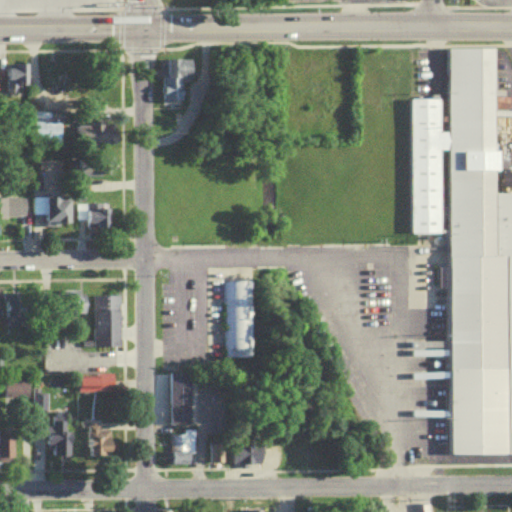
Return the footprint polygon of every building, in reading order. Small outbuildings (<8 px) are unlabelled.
[(92,10),(91,0),(61,0),(62,10),(92,10)] [(511,191),(490,192),(489,167),(496,167),(496,147),(491,147),(489,46),(443,47),(444,128),(436,129),(436,96),(405,96),(406,233),(436,232),(435,147),(445,147),(446,265),(434,265),(434,285),(445,285),(447,453),(511,452),(511,191)] [(158,56),(159,102),(179,101),(178,77),(190,77),(189,59),(181,59),(181,55),(158,56)] [(27,69),(5,69),(5,96),(27,96),(27,69)] [(109,149),(109,131),(77,131),(77,149),(109,149)] [(101,182),(101,164),(77,164),(77,182),(101,182)] [(71,203),(33,203),(33,221),(46,221),(46,232),(71,232),(71,203)] [(77,226),(86,226),(86,235),(110,235),(109,209),(77,210),(77,226)] [(26,212),(7,212),(7,234),(26,234),(26,212)] [(224,288),(224,363),(251,363),(251,288),(224,288)] [(58,297),(58,319),(86,319),(86,297),(58,297)] [(93,353),(121,353),(121,301),(93,301),(93,353)] [(170,431),(194,431),(194,379),(170,379),(170,431)] [(114,380),(79,380),(79,398),(114,398),(114,380)] [(29,384),(5,384),(5,402),(29,402),(29,384)] [(67,439),(68,419),(50,419),(49,452),(54,452),(54,464),(73,464),(74,439),(67,439)] [(101,430),(89,430),(89,464),(115,464),(115,439),(101,439),(101,430)] [(0,467),(16,467),(16,439),(0,438),(0,467)] [(172,440),(172,471),(196,471),(196,440),(172,440)] [(276,471),(276,451),(235,451),(235,471),(276,471)]
